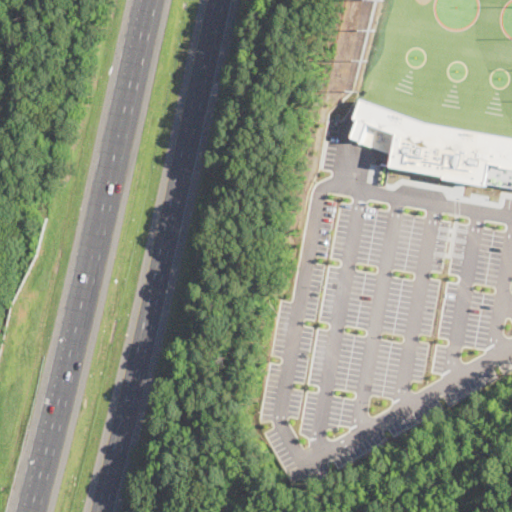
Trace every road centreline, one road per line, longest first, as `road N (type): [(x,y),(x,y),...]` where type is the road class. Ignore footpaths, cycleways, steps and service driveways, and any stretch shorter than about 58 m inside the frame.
road 1 (motorway): [(149,0),(81,319),(27,511)]
road 2 (motorway): [(101,511),(219,0)]
